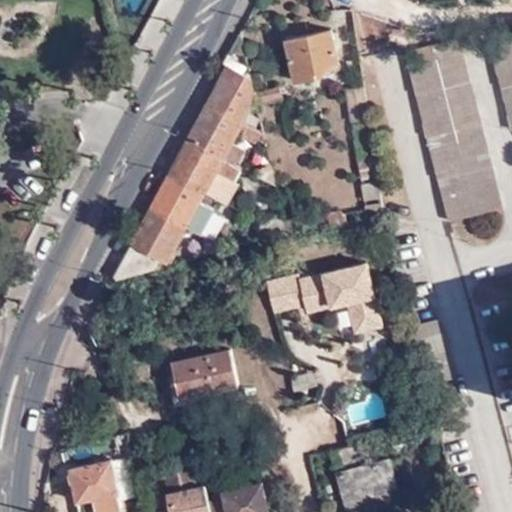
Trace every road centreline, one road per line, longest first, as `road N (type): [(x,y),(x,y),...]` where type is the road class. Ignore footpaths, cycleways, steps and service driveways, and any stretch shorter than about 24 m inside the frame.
road 1 (secondary): [(21,511),(32,414),(74,295),(230,0)]
road 2 (secondary): [(193,0),(44,281),(0,398)]
